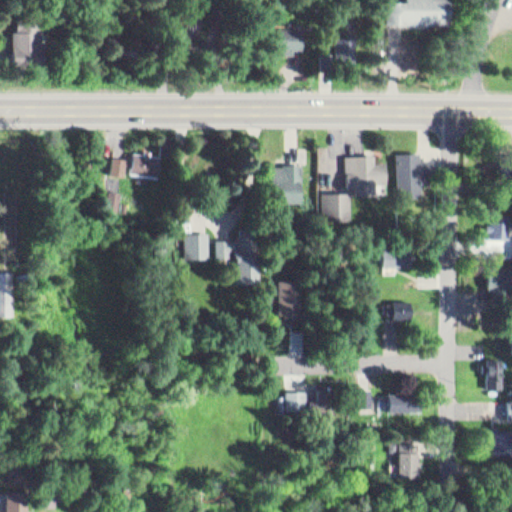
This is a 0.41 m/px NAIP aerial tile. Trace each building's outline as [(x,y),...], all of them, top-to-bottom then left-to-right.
[(387,0),(387,21),(449,22),(449,0),(387,0)] [(196,14),(188,37),(174,32),(182,9),(196,14)] [(17,15),(17,28),(13,28),(13,62),(41,61),(40,15),(17,15)] [(270,24),(271,47),(292,47),(292,43),(300,43),(300,28),(293,28),(292,23),(270,24)] [(335,32),(335,55),(358,55),(357,32),(335,32)] [(129,145),(126,166),(154,170),(157,149),(148,148),(149,143),(140,142),(140,147),(129,145)] [(397,148),(399,194),(423,193),(422,174),(435,174),(434,152),(419,153),(419,147),(397,148)] [(321,149),(374,148),(374,157),(388,157),(388,169),(370,170),(370,185),(355,185),(355,179),(332,179),(332,171),(321,171),(321,149)] [(511,148),(499,148),(499,166),(511,166),(511,148)] [(122,152),(119,170),(106,168),(108,150),(122,152)] [(270,159),(270,197),(297,197),(297,175),(303,175),(303,159),(270,159)] [(106,183),(102,203),(115,206),(118,185),(106,183)] [(320,187),(321,212),(351,211),(350,186),(320,187)] [(488,211),(488,233),(508,233),(508,211),(488,211)] [(180,227),(180,254),(205,254),(205,227),(180,227)] [(214,232),(214,256),(233,257),(233,279),(256,279),(256,248),(243,248),(243,232),(214,232)] [(383,244),(383,258),(407,258),(407,244),(383,244)] [(486,258),(486,285),(511,285),(511,258),(486,258)] [(0,266),(0,309),(11,309),(11,266),(0,266)] [(274,274),(274,309),(296,309),(296,274),(274,274)] [(390,292),(391,315),(413,314),(412,291),(390,292)] [(486,351),(486,366),(489,366),(489,380),(504,380),(505,351),(486,351)] [(284,383),(285,406),(329,405),(328,382),(284,383)] [(354,382),(354,401),(371,401),(371,382),(354,382)] [(386,383),(386,404),(408,404),(408,383),(386,383)] [(336,409),(336,387),(318,387),(318,409),(336,409)] [(511,400),(499,400),(499,419),(511,418),(511,400)] [(493,421),(493,453),(511,452),(511,424),(500,424),(500,421),(493,421)] [(397,436),(396,471),(416,471),(417,446),(412,446),(412,436),(397,436)] [(7,485),(7,511),(24,511),(24,484),(7,485)]
